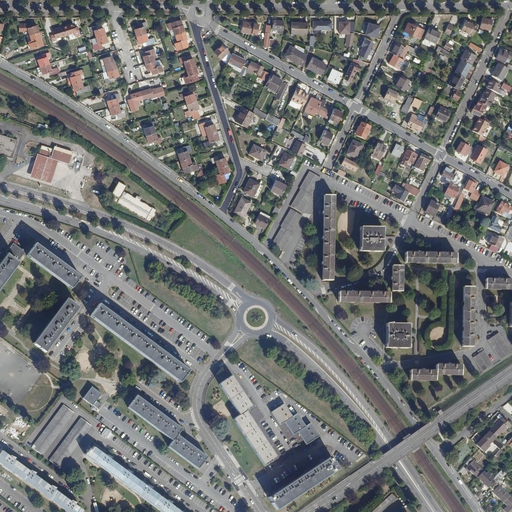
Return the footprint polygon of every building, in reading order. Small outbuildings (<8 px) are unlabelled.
[(488,29),(490,30),(492,19),(482,17),(480,28),(482,28),(482,30),(488,31),(488,29)] [(175,35),(185,32),(180,18),(176,19),(176,21),(167,24),(169,31),(173,29),(175,35)] [(279,34),(282,34),(283,21),(273,20),(272,30),(279,30),(279,34)] [(29,35),(39,32),(37,25),(31,27),(29,21),(26,22),(26,21),(21,22),(24,31),(28,30),(29,35)] [(241,32),(257,34),(258,24),(243,21),(241,32)] [(313,29),(332,30),(332,21),(313,21),(313,29)] [(470,23),(466,21),(461,30),(473,36),(478,25),(475,23),(473,24),(470,23)] [(134,30),(136,36),(146,33),(144,28),(147,27),(146,22),(139,24),(141,28),(134,30)] [(291,34),(307,34),(307,22),(291,22),(291,34)] [(350,48),(352,38),(353,33),(354,22),(339,22),(339,34),(349,34),(347,46),(350,47),(350,48)] [(403,32),(420,39),(424,30),(408,22),(403,32)] [(365,35),(376,38),(379,26),(368,23),(365,35)] [(63,27),(66,35),(74,32),(75,36),(80,35),(77,27),(74,28),(73,24),(63,27)] [(448,24),(444,33),(448,35),(453,26),(448,24)] [(94,32),(96,38),(106,35),(103,28),(98,29),(97,26),(89,28),(91,33),(94,32)] [(66,35),(63,27),(53,30),(54,35),(51,36),(53,42),(61,39),(60,37),(66,35)] [(424,38),(435,43),(440,32),(429,27),(424,38)] [(30,49),(43,45),(39,32),(29,35),(31,41),(28,42),(30,49)] [(176,50),(187,47),(185,40),(186,39),(187,39),(185,32),(175,35),(177,41),(173,42),(176,50)] [(151,38),(148,39),(146,33),(136,36),(138,44),(145,42),(146,45),(153,43),(151,38)] [(106,35),(96,38),(98,44),(93,45),(94,51),(103,48),(101,44),(108,42),(106,35)] [(360,56),(366,59),(374,43),(364,39),(361,46),(362,46),(360,51),(362,51),(360,56)] [(444,48),(449,51),(452,45),(447,42),(444,48)] [(406,52),(405,51),(406,48),(405,47),(396,43),(391,53),(394,54),(405,61),(406,59),(404,57),(406,52)] [(479,52),(481,49),(471,43),(469,46),(479,52)] [(214,52),(221,59),(229,51),(222,44),(214,52)] [(85,45),(78,47),(80,53),(87,51),(85,45)] [(307,55),(302,52),(304,49),(297,45),(296,49),(290,45),(284,56),(304,66),(307,55)] [(407,50),(415,55),(418,51),(409,46),(407,50)] [(442,53),(448,56),(450,53),(438,46),(437,48),(442,51),(442,53)] [(154,59),(157,58),(154,49),(148,51),(149,55),(146,56),(143,57),(145,64),(154,61),(154,59)] [(461,59),(471,64),(476,55),(465,49),(460,58),(461,59)] [(507,57),(511,59),(511,56),(511,52),(509,51),(508,53),(506,52),(507,50),(504,49),(503,51),(500,50),(496,59),(504,62),(507,57)] [(47,64),(49,64),(47,58),(51,57),(49,52),(43,54),(44,58),(38,60),(40,67),(47,64)] [(234,71),(239,73),(245,60),(232,53),(226,65),(235,70),(234,71)] [(399,69),(402,71),(407,62),(405,61),(394,54),(388,64),(394,67),(393,68),(395,69),(396,68),(399,70),(399,69)] [(186,69),(195,66),(193,58),(187,60),(185,57),(179,58),(181,64),(184,63),(186,69)] [(307,67),(320,75),(326,64),(312,57),(307,67)] [(423,71),(426,72),(430,63),(432,59),(430,57),(429,57),(423,71)] [(465,77),(472,65),(471,64),(461,59),(454,72),(456,72),(465,77)] [(154,72),(161,70),(158,60),(155,61),(154,61),(145,64),(147,71),(153,69),(154,72)] [(107,72),(116,68),(114,61),(105,65),(107,72)] [(258,77),(265,80),(268,73),(262,70),(263,67),(251,61),(247,69),(253,71),(260,75),(258,77)] [(356,70),(359,71),(361,66),(351,62),(344,77),(351,80),(356,70)] [(57,68),(51,70),(49,64),(47,64),(40,67),(36,68),(38,74),(41,73),(42,74),(46,73),(48,72),(49,75),(58,73),(57,68)] [(492,76),(502,82),(509,69),(506,68),(499,64),(492,76)] [(185,84),(197,80),(196,74),(198,74),(195,66),(186,69),(188,76),(183,77),(185,84)] [(112,78),(119,76),(116,68),(107,72),(109,77),(104,79),(106,84),(113,81),(112,78)] [(327,79),(338,83),(342,73),(332,69),(327,79)] [(76,83),(81,81),(79,76),(83,75),(81,70),(70,73),(71,77),(68,78),(68,79),(69,85),(72,84),(76,83)] [(449,85),(457,90),(465,77),(456,72),(449,85)] [(265,86),(275,91),(281,79),(271,74),(265,86)] [(405,89),(408,84),(410,81),(401,76),(395,85),(404,91),(405,89)] [(88,85),(83,87),(81,81),(76,83),(72,84),(74,91),(76,91),(81,90),(82,93),(90,91),(88,85)] [(275,98),(281,101),(289,82),(287,81),(285,83),(283,82),(275,98)] [(499,89),(500,85),(489,81),(486,88),(499,94),(501,90),(499,89)] [(232,97),(230,96),(237,83),(235,82),(227,98),(230,100),(232,97)] [(501,88),(509,92),(511,88),(504,83),(501,88)] [(151,89),(152,93),(155,92),(157,98),(165,96),(162,87),(155,89),(154,88),(151,89)] [(445,95),(450,97),(454,89),(449,87),(446,93),(445,95)] [(152,100),(157,98),(155,92),(152,93),(151,89),(151,88),(140,91),(143,100),(151,97),(152,100)] [(383,99),(393,103),(398,93),(389,88),(383,99)] [(291,99),(303,105),(308,95),(296,89),(291,99)] [(450,97),(457,100),(461,92),(454,89),(450,97)] [(487,107),(489,108),(496,95),(485,89),(479,102),(485,106),(487,107)] [(135,102),(143,100),(140,91),(130,94),(131,97),(127,98),(130,106),(135,105),(135,102)] [(187,104),(196,101),(194,93),(187,95),(186,92),(180,94),(182,99),(185,98),(187,104)] [(109,108),(118,105),(117,100),(120,99),(118,93),(112,95),(113,99),(107,101),(109,108)] [(400,111),(407,114),(414,98),(409,96),(404,105),(404,104),(400,111)] [(436,102),(452,109),(454,105),(439,96),(436,102)] [(314,116),(316,113),(321,102),(311,97),(304,111),(314,116)] [(316,113),(326,118),(329,111),(323,107),(326,100),(322,99),(321,102),(316,113)] [(192,111),(199,109),(196,101),(187,104),(189,110),(185,112),(187,117),(194,115),(192,111)] [(479,117),(483,110),(485,106),(479,102),(477,101),(475,106),(474,106),(471,113),(479,117)] [(123,110),(120,111),(118,105),(109,108),(111,115),(118,113),(119,116),(125,115),(123,110)] [(435,116),(440,119),(444,109),(440,106),(435,116)] [(234,121),(246,127),(254,113),(252,112),(242,107),(234,121)] [(265,119),(267,115),(258,110),(258,109),(255,107),(252,112),(254,113),(265,119)] [(334,121),(337,123),(342,112),(334,108),(329,119),(334,121)] [(440,119),(444,121),(449,111),(444,109),(440,119)] [(422,131),(425,126),(432,112),(428,110),(424,119),(423,120),(416,117),(417,116),(412,113),(407,124),(411,126),(410,128),(413,129),(414,127),(422,131)] [(278,126),(280,121),(268,113),(267,115),(265,119),(278,126)] [(480,135),(482,137),(488,124),(479,119),(476,123),(477,123),(475,126),(472,131),(476,133),(480,135)] [(146,135),(155,133),(153,127),(157,126),(155,121),(148,123),(150,127),(144,129),(146,135)] [(355,135),(363,138),(369,126),(361,122),(355,135)] [(205,129),(207,135),(216,132),(214,124),(207,126),(206,123),(200,125),(201,130),(205,129)] [(303,140),(304,137),(292,130),(291,133),(303,140)] [(319,140),(328,144),(333,134),(324,130),(319,140)] [(211,142),(219,140),(216,132),(207,135),(209,141),(202,143),(204,148),(212,146),(211,142)] [(155,144),(162,142),(160,137),(157,138),(155,133),(146,135),(148,143),(154,141),(155,144)] [(0,155),(12,159),(18,141),(0,135),(0,155)] [(303,140),(308,143),(311,138),(305,135),(304,137),(303,140)] [(292,152),(301,156),(307,145),(297,140),(292,152)] [(346,154),(356,159),(363,145),(352,140),(346,154)] [(371,156),(379,160),(386,146),(377,142),(371,156)] [(456,151),(466,156),(470,148),(461,142),(456,151)] [(254,156),(262,159),(266,151),(253,144),(249,154),(254,156)] [(391,154),(399,157),(403,148),(396,144),(391,154)] [(180,161),(189,158),(188,152),(191,151),(189,145),(182,147),(184,152),(178,154),(180,161)] [(72,152),(54,146),(53,149),(41,146),(39,155),(37,161),(49,165),(51,159),(68,164),(72,152)] [(478,146),(471,159),(480,164),(487,151),(478,146)] [(407,162),(415,165),(418,159),(419,156),(407,150),(400,164),(405,166),(407,162)] [(279,164),(288,168),(294,158),(284,153),(279,164)] [(30,177),(51,184),(55,172),(58,161),(51,159),(49,165),(37,161),(39,155),(37,154),(34,166),(30,177)] [(413,167),(422,171),(427,163),(428,163),(430,158),(421,154),(418,159),(415,165),(413,167)] [(218,168),(227,165),(225,158),(218,160),(217,157),(211,159),(212,163),(216,162),(218,168)] [(194,162),(191,163),(189,158),(180,161),(184,173),(196,169),(194,162)] [(351,164),(352,161),(350,160),(346,158),(343,164),(349,168),(348,169),(352,172),(353,171),(357,174),(360,170),(355,167),(355,166),(351,164)] [(502,177),(508,166),(499,161),(493,172),(502,177)] [(223,174),(229,172),(227,165),(218,168),(219,174),(214,175),(216,180),(224,178),(223,174)] [(203,168),(197,175),(201,179),(207,171),(203,168)] [(445,179),(449,181),(453,175),(449,173),(451,171),(445,168),(441,175),(446,178),(445,179)] [(321,178),(309,171),(299,189),(300,190),(291,206),(302,213),(312,196),(311,195),(321,178)] [(468,178),(464,185),(466,185),(464,189),(471,193),(469,197),(475,200),(480,192),(474,189),(476,184),(477,182),(468,178)] [(243,191),(253,196),(259,184),(249,179),(243,191)] [(271,190),(281,195),(286,185),(276,180),(271,190)] [(154,214),(156,210),(140,201),(141,200),(136,197),(135,198),(124,191),(126,187),(118,182),(111,194),(114,196),(112,200),(149,222),(151,219),(153,220),(156,215),(154,214)] [(451,196),(454,198),(459,187),(449,182),(443,196),(449,199),(451,196)] [(403,202),(408,192),(403,189),(400,188),(395,185),(392,190),(397,193),(394,197),(403,202)] [(416,196),(419,190),(413,186),(411,189),(405,186),(403,189),(408,192),(416,196)] [(334,196),(324,196),(322,280),(332,281),(334,196)] [(476,209),(488,215),(494,202),(482,196),(476,209)] [(234,212),(243,216),(251,202),(241,198),(234,212)] [(432,220),(433,217),(439,204),(431,200),(425,212),(430,215),(429,219),(432,220)] [(503,211),(507,213),(511,207),(501,201),(494,212),(501,215),(503,211)] [(432,220),(445,226),(454,208),(450,206),(445,217),(446,217),(443,222),(433,217),(432,220)] [(302,216),(290,209),(280,226),(281,227),(272,244),(283,251),(293,234),(292,233),(302,216)] [(254,223),(264,228),(270,216),(260,211),(254,223)] [(498,218),(493,216),(487,228),(498,233),(501,227),(497,225),(496,222),(498,218)] [(507,222),(503,221),(503,226),(510,226),(511,218),(508,218),(507,222)] [(383,227),(360,227),(360,251),(382,251),(383,227)] [(489,243),(499,248),(503,239),(493,234),(492,237),(489,242),(489,243)] [(0,263),(0,288),(19,263),(18,262),(25,252),(13,243),(6,253),(7,254),(0,263)] [(71,289),(80,277),(35,243),(26,255),(71,289)] [(456,253),(405,252),(405,262),(455,263),(456,253)] [(392,265),(392,291),(402,291),(402,266),(392,265)] [(511,279),(485,279),(485,289),(511,290),(511,279)] [(472,347),(473,287),(463,287),(462,346),(472,347)] [(389,292),(338,292),(338,301),(389,302),(389,292)] [(33,344),(45,353),(79,308),(66,299),(33,344)] [(179,383),(189,370),(99,304),(90,316),(179,383)] [(386,348),(408,348),(409,324),(386,323),(386,348)] [(500,359),(511,352),(499,332),(487,340),(500,359)] [(482,371),(493,364),(484,350),(473,357),(482,371)] [(435,374),(461,375),(461,365),(436,364),(435,370),(410,370),(409,380),(435,380),(435,374)] [(264,466),(277,457),(246,411),(252,407),(231,376),(219,384),(240,415),(233,419),(264,466)] [(100,405),(96,401),(101,394),(92,387),(83,399),(92,406),(91,408),(96,412),(97,409),(100,405)] [(207,457),(177,435),(182,429),(137,396),(128,408),(173,441),(168,447),(198,469),(207,457)] [(306,445),(319,436),(310,423),(305,426),(297,414),(292,417),(284,404),(271,412),(280,425),(284,422),(293,435),(298,432),(306,445)] [(31,447),(42,455),(74,413),(63,405),(31,447)] [(489,431),(496,437),(506,427),(507,428),(510,425),(502,417),(499,420),(497,418),(493,422),(495,424),(489,431)] [(49,461),(60,469),(91,426),(81,418),(49,461)] [(489,446),(489,444),(493,440),(496,437),(489,431),(482,438),(481,436),(477,440),(478,442),(485,448),(487,449),(489,446)] [(499,449),(504,445),(498,440),(496,443),(494,445),(499,450),(499,449)] [(483,451),(485,448),(478,442),(477,444),(483,451)] [(146,484),(145,485),(128,473),(130,471),(125,469),(124,470),(110,459),(111,457),(107,455),(106,456),(94,448),(88,456),(163,511),(181,511),(170,504),(171,502),(166,500),(166,501),(149,488),(151,486),(146,484)] [(497,458),(502,452),(499,449),(499,450),(494,455),(497,458)] [(29,471),(15,460),(16,458),(11,456),(11,457),(2,451),(0,454),(0,462),(66,511),(82,511),(83,511),(74,504),(76,502),(71,500),(70,501),(54,489),(55,487),(50,485),(49,486),(33,474),(35,472),(30,470),(29,471)] [(268,497),(277,509),(338,468),(330,456),(268,497)] [(477,477),(483,471),(470,458),(465,464),(471,469),(470,470),(477,477)] [(501,469),(495,476),(488,470),(485,473),(483,471),(477,477),(484,484),(485,483),(491,489),(496,483),(505,473),(501,469)] [(503,502),(509,496),(496,483),(491,489),(494,492),(494,493),(503,502)] [(370,511),(380,511),(396,498),(392,493),(370,511)] [(511,498),(509,496),(503,502),(510,509),(511,508),(511,498)]
